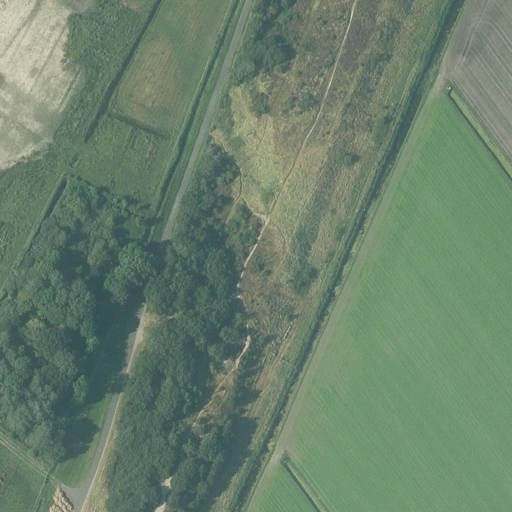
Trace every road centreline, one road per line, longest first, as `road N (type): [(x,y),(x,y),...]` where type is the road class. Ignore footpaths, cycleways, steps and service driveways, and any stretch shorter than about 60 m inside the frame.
road 1 (track): [(247,511),(425,105),(444,103),(511,193)]
road 2 (track): [(293,325),(208,511)]
